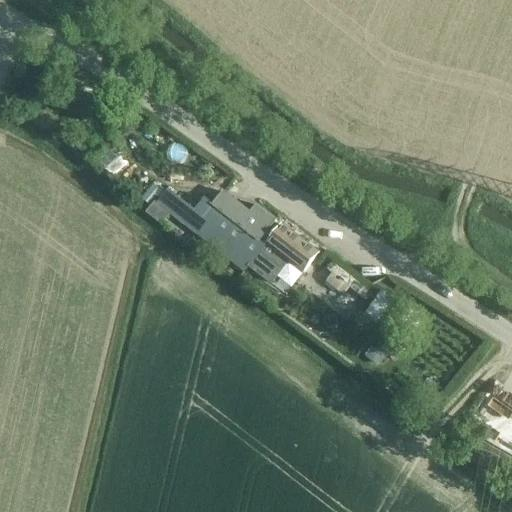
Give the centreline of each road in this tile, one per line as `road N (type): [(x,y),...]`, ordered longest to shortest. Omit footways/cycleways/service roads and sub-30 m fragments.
road 1 (track): [(0,135),(38,153),(412,446),(511,346)]
road 2 (unclassified): [(511,338),(117,76),(0,23)]
road 3 (track): [(74,511),(138,234)]
road 4 (track): [(511,288),(460,238),(459,206),(473,168)]
